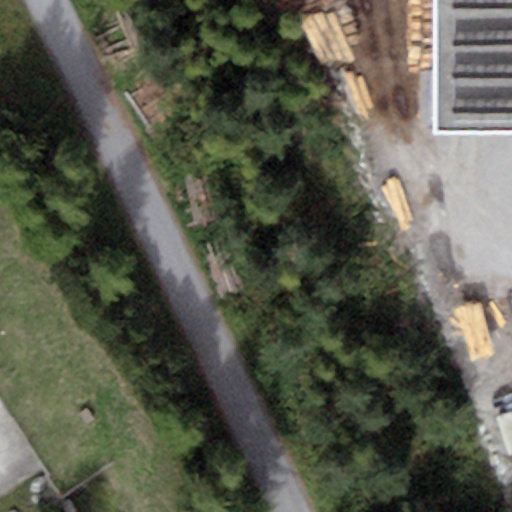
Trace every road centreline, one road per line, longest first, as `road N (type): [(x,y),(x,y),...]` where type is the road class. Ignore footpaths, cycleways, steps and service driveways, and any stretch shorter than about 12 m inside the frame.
road 1 (unclassified): [(55,0),(294,511)]
road 2 (track): [(511,254),(390,123),(375,0)]
